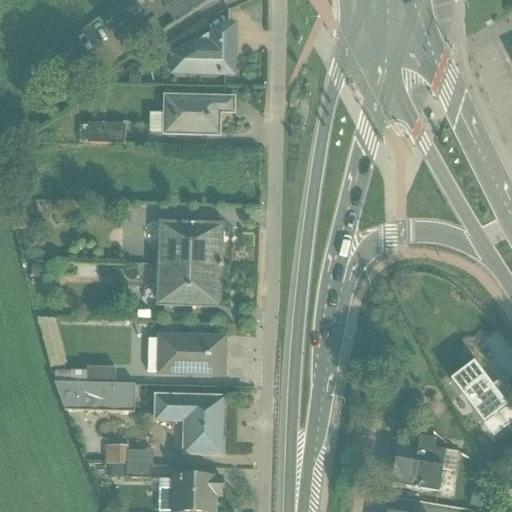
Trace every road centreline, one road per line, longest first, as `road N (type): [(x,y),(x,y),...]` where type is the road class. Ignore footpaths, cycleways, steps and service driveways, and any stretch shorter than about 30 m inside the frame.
road 1 (residential): [(276,0),(263,511)]
road 2 (secondary): [(355,13),(318,138),(300,247),(282,511)]
road 3 (secondary): [(328,315),(386,77)]
road 4 (secondary): [(511,214),(411,4)]
road 5 (secondary): [(300,511),(328,315)]
road 6 (secondary): [(386,77),(476,245)]
road 7 (secondary): [(328,315),(358,260),(389,236),(476,245)]
